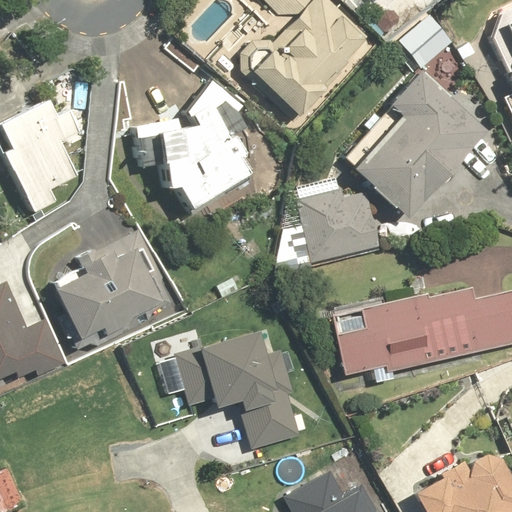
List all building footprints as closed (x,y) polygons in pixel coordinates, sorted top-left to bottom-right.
[(260,0),(286,23),(241,71),(290,116),(365,35),(327,0),(260,0)] [(496,97),(511,130),(511,4),(491,15),(483,38),(500,73),(498,75),(505,93),(496,97)] [(476,131),(410,71),(379,106),(390,117),(341,170),(394,219),(476,131)] [(167,189),(180,210),(240,174),(230,157),(236,154),(226,137),(241,128),(233,112),(238,106),(204,79),(177,112),(168,118),(126,126),(134,169),(150,167),(154,190),(167,189)] [(0,120),(0,145),(2,149),(0,149),(0,164),(26,214),(46,203),(40,191),(71,175),(53,142),(70,132),(58,110),(45,118),(36,101),(0,120)] [(166,301),(132,231),(71,259),(74,265),(71,266),(75,275),(44,289),(68,340),(92,329),(96,337),(167,303),(166,301)] [(0,375),(9,371),(15,384),(60,363),(40,319),(21,328),(0,282),(0,375)] [(357,328),(328,334),(337,375),(378,367),(379,373),(511,344),(511,307),(508,290),(470,298),(467,287),(423,297),(422,294),(353,309),(357,328)] [(231,402),(244,449),(294,436),(282,394),(288,392),(276,350),(256,356),(249,331),(168,354),(182,406),(203,401),(206,409),(231,402)] [(511,511),(511,507),(511,505),(511,504),(511,495),(492,459),(477,454),(463,461),(460,470),(455,460),(431,474),(433,477),(404,493),(414,511),(511,511)] [(3,469),(0,469),(0,511),(2,511),(19,505),(3,469)] [(279,497),(287,511),(371,511),(356,484),(337,494),(324,471),(279,497)]
